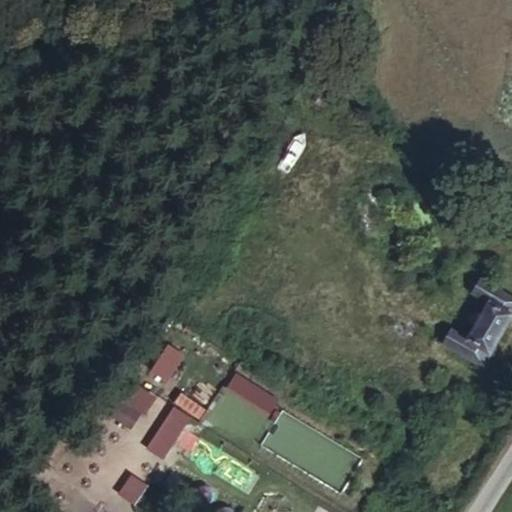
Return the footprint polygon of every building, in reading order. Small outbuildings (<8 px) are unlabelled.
[(296,15),(279,46),(300,57),(315,23),(296,15)] [(251,194),(288,218),(304,193),(267,169),(251,194)] [(440,324),(428,345),(469,369),(509,301),(470,276),(458,296),(472,305),(456,333),(440,324)] [(162,342),(147,369),(166,380),(182,353),(162,342)] [(81,372),(98,382),(107,367),(89,357),(81,372)] [(144,417),(158,400),(139,385),(126,402),(144,417)]
